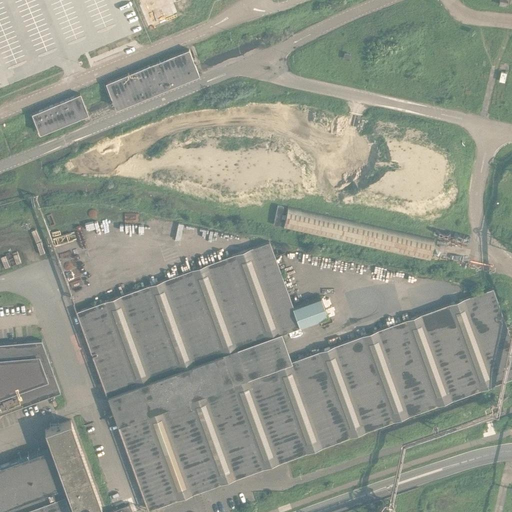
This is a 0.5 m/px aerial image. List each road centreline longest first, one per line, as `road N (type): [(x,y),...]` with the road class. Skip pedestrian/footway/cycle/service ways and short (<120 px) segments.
road 1 (unknown): [(89,404),(383,307)]
road 2 (unclassified): [(317,511),(511,450)]
